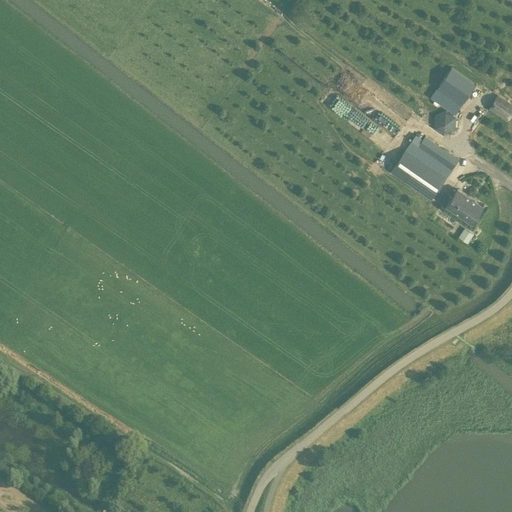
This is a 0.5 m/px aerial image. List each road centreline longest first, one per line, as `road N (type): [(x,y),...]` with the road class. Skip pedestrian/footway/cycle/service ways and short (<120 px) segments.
road 1 (unclassified): [(285,459),(400,361),(511,291)]
road 2 (track): [(228,511),(0,355)]
